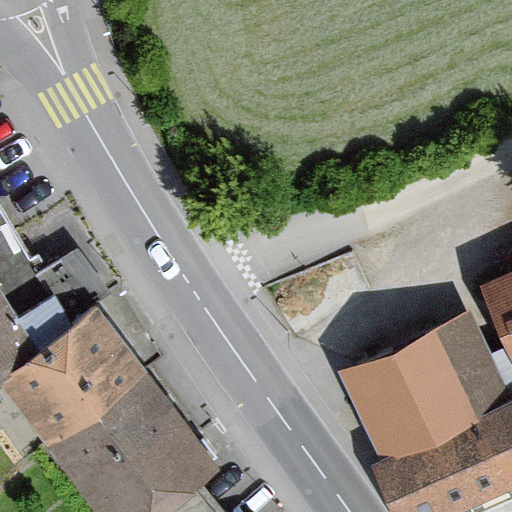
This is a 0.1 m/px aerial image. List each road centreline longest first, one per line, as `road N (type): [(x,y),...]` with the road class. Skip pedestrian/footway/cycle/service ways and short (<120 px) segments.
road 1 (secondary): [(350,511),(187,281),(58,72)]
road 2 (track): [(511,143),(187,281)]
